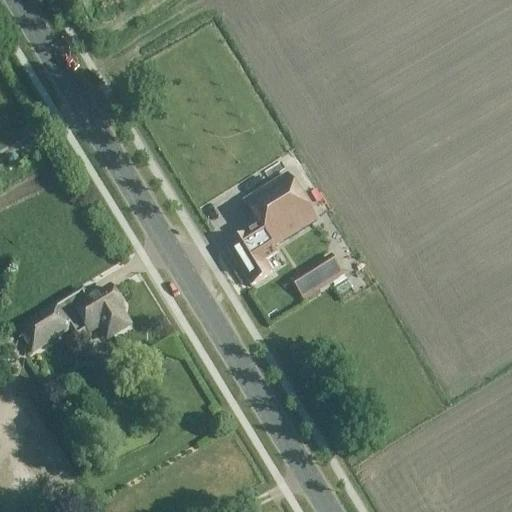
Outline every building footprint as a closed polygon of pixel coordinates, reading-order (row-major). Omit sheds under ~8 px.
[(3,177),(0,178),(0,194),(10,189),(3,177)] [(271,277),(264,264),(277,257),(272,249),(316,223),(289,178),(244,205),(257,227),(242,237),(244,240),(226,250),(250,289),(271,277)] [(337,267),(296,293),(303,302),(343,277),(337,267)] [(128,327),(120,314),(123,313),(109,290),(88,303),(81,292),(18,332),(32,355),(69,332),(75,342),(98,328),(106,341),(128,327)] [(5,337),(0,339),(0,356),(13,349),(5,337)]
